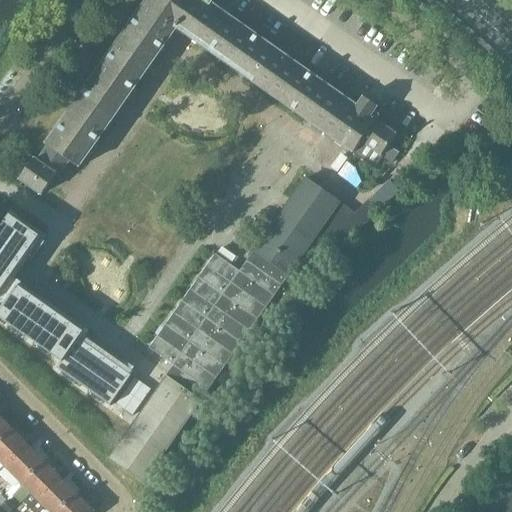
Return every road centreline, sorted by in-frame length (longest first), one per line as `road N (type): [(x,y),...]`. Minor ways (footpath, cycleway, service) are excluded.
road 1 (residential): [(0,384),(128,511)]
road 2 (residential): [(0,133),(92,0)]
